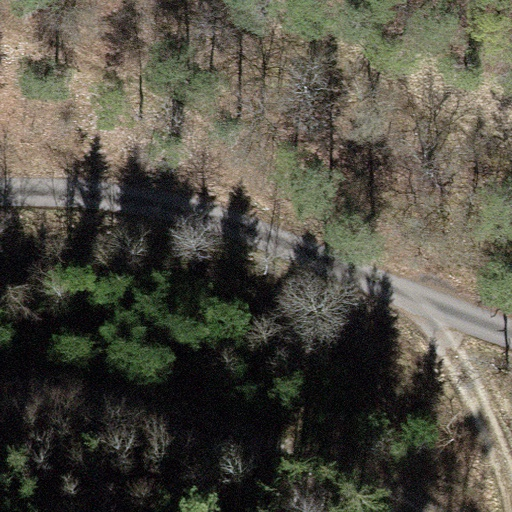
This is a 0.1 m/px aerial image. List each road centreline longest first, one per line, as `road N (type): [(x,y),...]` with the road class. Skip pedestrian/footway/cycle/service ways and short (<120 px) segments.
road 1 (track): [(0,198),(193,209),(511,338)]
road 2 (track): [(0,396),(111,405),(289,454),(436,511)]
road 3 (track): [(442,313),(511,481)]
